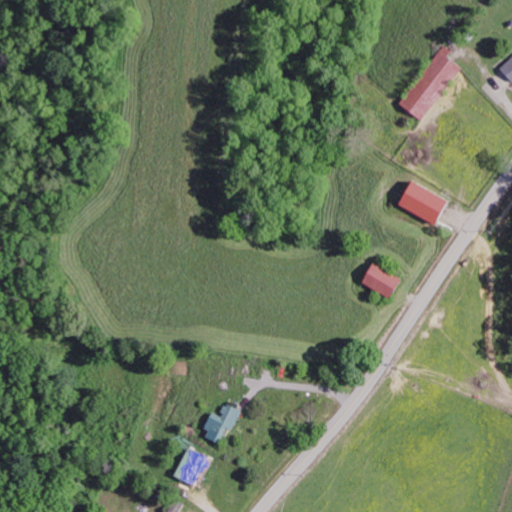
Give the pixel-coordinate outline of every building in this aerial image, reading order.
[(419,121),(460,69),(444,57),(450,50),(443,45),(397,104),(419,121)] [(511,56),(498,71),(511,84),(511,56)] [(392,206),(431,223),(442,198),(403,181),(392,206)] [(395,275),(365,263),(358,284),(388,296),(395,275)] [(238,431),(246,411),(230,404),(225,416),(216,412),(209,428),(214,430),(211,437),(226,444),(233,428),(238,431)] [(219,459),(194,448),(181,477),(206,488),(219,459)]
